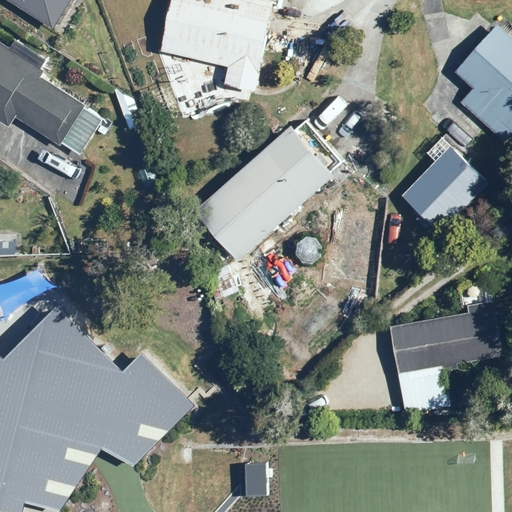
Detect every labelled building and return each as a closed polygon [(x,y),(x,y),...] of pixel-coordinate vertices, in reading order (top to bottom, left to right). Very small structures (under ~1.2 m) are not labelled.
[(20,0),(63,26),(80,0),(20,0)] [(282,0),(183,0),(172,47),(241,63),(237,80),(268,88),(289,2),(282,0)] [(481,84),(467,99),(511,139),(511,23),(509,21),(465,69),(481,84)] [(0,32),(0,112),(19,124),(26,114),(70,142),(72,140),(90,151),(113,115),(95,104),(97,102),(51,73),(55,67),(0,32)] [(137,84),(120,90),(133,128),(150,122),(137,84)] [(306,118),(209,204),(253,255),(351,169),(306,118)] [(433,209),(427,215),(437,225),(443,219),(453,228),(501,179),(462,141),(414,190),(433,209)] [(310,260),(320,261),(327,255),(329,245),(322,238),(313,236),(305,243),(304,252),(310,260)] [(0,250),(22,251),(22,239),(0,238),(0,250)] [(220,272),(229,294),(245,288),(235,266),(220,272)] [(0,511),(39,511),(42,506),(51,492),(79,495),(116,443),(153,458),(213,401),(92,277),(17,355),(0,334),(0,511)] [(400,325),(413,402),(460,394),(455,367),(469,365),(468,359),(511,352),(511,333),(506,298),(480,302),(481,311),(400,325)] [(511,511),(511,444),(413,448),(415,497),(420,497),(420,511),(511,511)] [(204,451),(204,454),(196,454),(197,502),(203,502),(203,511),(368,511),(366,446),(204,451)]
